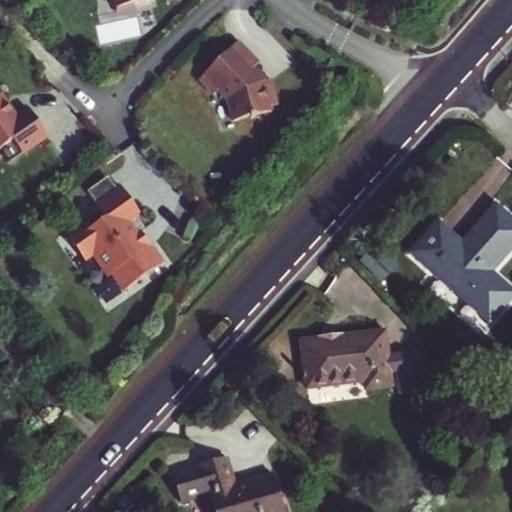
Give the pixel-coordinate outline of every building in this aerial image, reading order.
[(111,0),(115,14),(132,10),(132,6),(153,2),(152,0),(111,0)] [(236,42),(198,81),(213,95),(217,91),(228,101),(233,121),(271,111),(270,107),(277,105),(270,80),(263,81),(252,68),(257,63),(236,42)] [(0,147),(14,138),(22,150),(48,133),(31,108),(18,117),(1,92),(0,91),(0,86),(1,84),(0,83),(0,147)] [(140,219),(121,192),(93,206),(96,217),(67,233),(89,266),(98,261),(107,281),(114,279),(124,297),(166,268),(150,245),(139,238),(134,228),(140,219)] [(464,245),(440,224),(415,252),(465,298),(511,246),(511,220),(498,207),(464,245)] [(368,388),(392,385),(391,374),(399,373),(401,395),(428,392),(423,355),(389,359),(386,332),(303,342),(308,388),(367,380),(368,388)] [(285,511),(275,475),(236,487),(228,458),(176,475),(184,502),(209,494),(212,495),(216,511),(285,511)]
